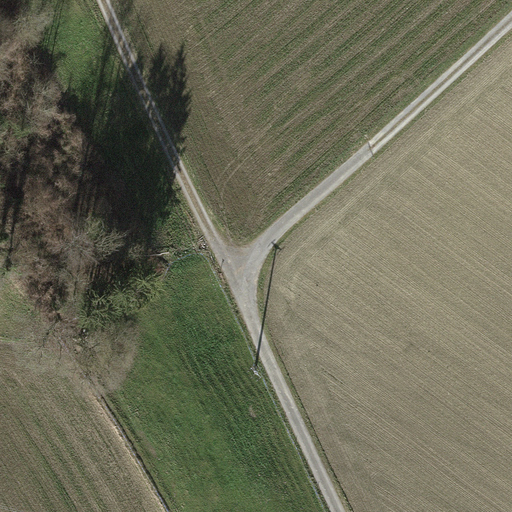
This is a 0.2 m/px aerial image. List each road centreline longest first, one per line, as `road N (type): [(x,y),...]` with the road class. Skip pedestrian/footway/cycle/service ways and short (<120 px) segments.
road 1 (track): [(345,511),(106,0)]
road 2 (track): [(236,273),(511,16)]
